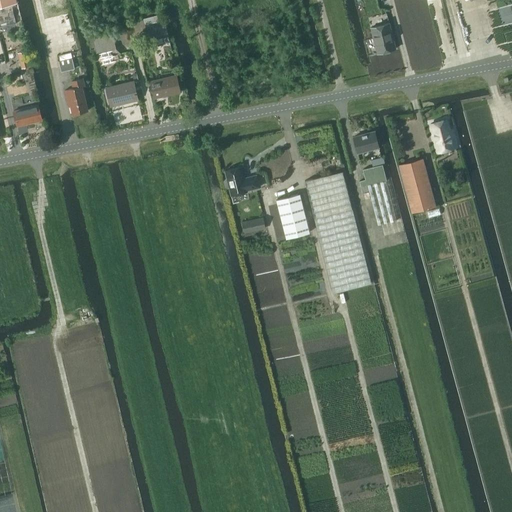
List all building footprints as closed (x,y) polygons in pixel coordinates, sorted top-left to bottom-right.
[(0,28),(17,25),(12,5),(0,8),(0,28)] [(157,15),(144,18),(146,25),(149,40),(163,37),(164,43),(170,41),(165,21),(159,22),(157,15)] [(387,24),(368,28),(375,54),(380,53),(383,54),(387,53),(389,51),(392,50),(387,34),(389,33),(387,24)] [(112,33),(92,37),(96,53),(116,48),(112,33)] [(25,51),(18,53),(22,68),(29,66),(25,51)] [(58,63),(61,73),(75,69),(72,59),(58,63)] [(151,82),(155,98),(180,92),(176,76),(151,82)] [(74,89),(65,91),(67,101),(69,101),(72,115),(89,111),(83,87),(86,87),(84,79),(72,82),(74,89)] [(133,81),(106,88),(109,102),(125,98),(126,102),(137,99),(133,81)] [(13,111),(17,127),(43,120),(38,105),(13,111)] [(446,119),(430,124),(438,152),(456,147),(452,129),(449,130),(446,119)] [(353,137),(358,153),(379,147),(374,131),(353,137)] [(371,160),(373,166),(385,163),(383,157),(371,160)] [(435,205),(431,190),(422,158),(399,164),(412,212),(435,206),(435,205)] [(365,180),(359,181),(362,192),(368,191),(377,226),(397,221),(387,180),(383,164),(363,169),(365,180)] [(243,177),(240,167),(224,171),(230,196),(246,192),(246,190),(259,187),(255,174),(243,177)] [(342,171),(305,181),(314,218),(333,293),(371,283),(342,171)] [(295,191),(272,197),(282,236),(305,230),(295,191)] [(262,218),(242,222),(244,232),(265,228),(262,218)]
